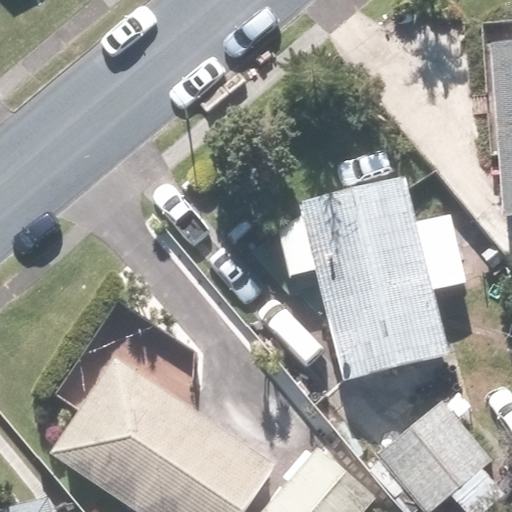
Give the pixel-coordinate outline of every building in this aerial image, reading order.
[(511,37),(497,38),(503,220),(511,220),(511,37)] [(294,280),(321,274),(347,388),(455,363),(436,281),(463,275),(451,222),(429,227),(419,229),(408,180),(278,210),(294,280)] [(119,359),(52,457),(131,511),(372,511),(382,501),(313,444),(287,474),(119,359)] [(425,511),(435,511),(447,502),(455,511),(489,511),(506,498),(483,472),(496,461),(472,432),(482,424),(453,390),(377,455),(406,489),(425,511)] [(56,511),(54,499),(0,511),(56,511)]
